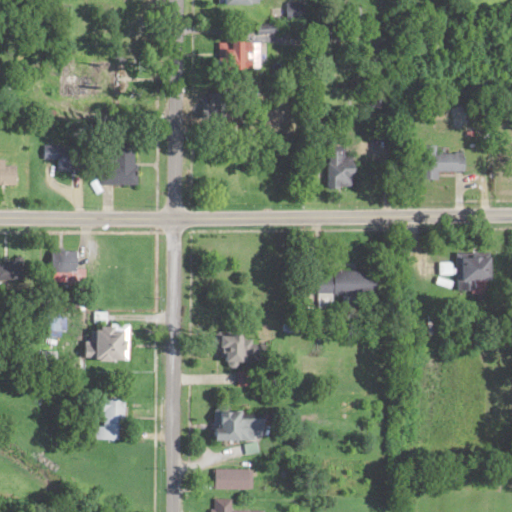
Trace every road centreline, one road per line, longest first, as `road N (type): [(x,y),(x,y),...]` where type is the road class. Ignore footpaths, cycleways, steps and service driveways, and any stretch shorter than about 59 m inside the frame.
road 1 (secondary): [(511,211),(0,214)]
road 2 (residential): [(171,511),(172,0)]
